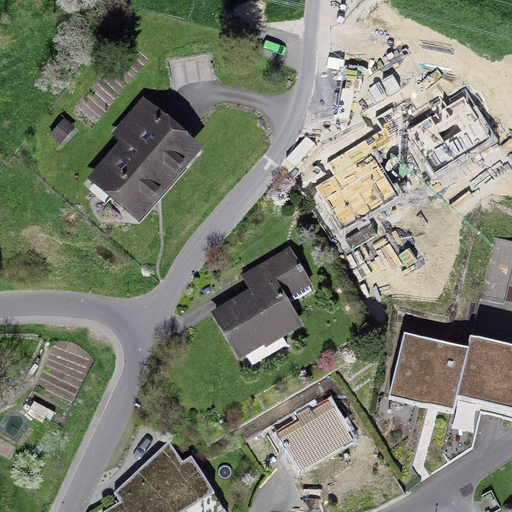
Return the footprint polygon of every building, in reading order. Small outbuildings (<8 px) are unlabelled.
[(95,178),(139,215),(196,148),(144,105),(119,134),(127,141),(95,178)] [(243,356),(297,324),(281,297),(305,284),(288,255),(249,277),(257,291),(219,313),(243,356)] [(406,334),(391,397),(454,412),(458,398),(511,410),(511,346),(471,337),(468,348),(406,334)] [(303,467),(347,441),(328,409),(284,434),(303,467)] [(95,511),(211,511),(215,510),(182,458),(170,462),(162,444),(104,493),(109,502),(95,511)]
